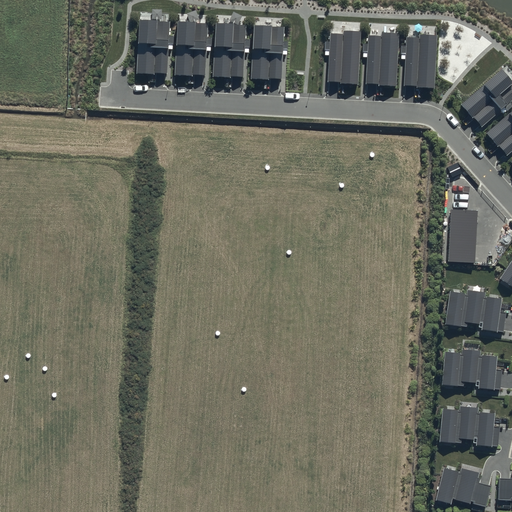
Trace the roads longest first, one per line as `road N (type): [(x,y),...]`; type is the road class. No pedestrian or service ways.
road 1 (residential): [(0,225),(313,245),(330,273),(321,511)]
road 2 (residential): [(511,203),(424,113),(115,96)]
